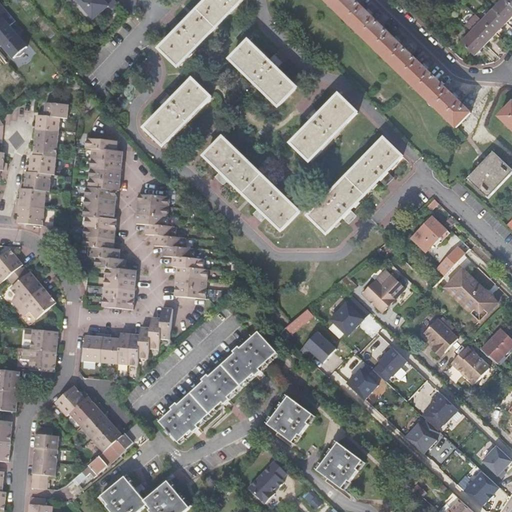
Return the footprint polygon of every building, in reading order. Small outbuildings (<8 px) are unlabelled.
[(118,4),(114,0),(76,0),(95,22),(102,15),(102,12),(109,6),(112,10),(118,4)] [(209,35),(243,0),(208,0),(207,2),(192,17),(209,35)] [(324,0),(456,128),(471,113),(457,100),(458,99),(453,94),(452,95),(427,71),(428,70),(422,65),(400,43),(394,37),(394,38),(371,16),(372,15),(367,10),(366,11),(354,0),(324,0)] [(502,0),(493,11),(506,23),(511,17),(511,7),(504,0),(502,0)] [(0,3),(0,42),(3,46),(14,59),(16,58),(21,57),(25,54),(26,49),(28,48),(10,27),(16,22),(0,3)] [(482,22),(496,34),(506,23),(493,11),(482,22)] [(209,35),(192,17),(183,26),(183,25),(182,26),(178,23),(172,30),(175,33),(174,34),(175,35),(161,49),(178,67),(209,35)] [(472,32),(485,45),(496,34),(482,22),(472,32)] [(475,56),(485,45),(472,32),(461,43),(475,56)] [(248,42),(231,59),(241,70),(275,103),(288,91),(291,94),(296,88),(277,69),(276,68),(280,64),(273,58),(270,61),(269,60),(268,61),(248,42)] [(273,56),(269,60),(270,61),(273,58),(280,64),(276,68),(277,69),(282,64),(273,56)] [(158,151),(205,103),(187,85),(168,105),(167,104),(166,105),(162,102),(156,109),(159,112),(158,113),(159,114),(140,133),(158,151)] [(288,91),(275,103),(279,107),(291,94),(288,91)] [(311,162),(358,114),(340,96),(320,116),(320,115),(319,116),(315,113),(309,119),(312,123),(311,123),(312,124),(293,144),(311,162)] [(511,103),(499,117),(511,129),(511,103)] [(69,106),(46,104),(45,117),(60,119),(67,120),(69,106)] [(319,116),(320,115),(315,110),(307,119),(311,123),(312,123),(309,119),(315,113),(319,116)] [(60,119),(45,117),(38,117),(36,130),(59,132),(60,119)] [(59,132),(36,130),(35,143),(58,145),(59,132)] [(111,168),(121,169),(123,154),(113,153),(113,151),(116,151),(117,144),(107,143),(107,140),(86,138),(86,148),(92,149),(89,188),(86,187),(83,217),(86,217),(83,247),(90,247),(89,258),(96,258),(95,268),(106,269),(103,308),(123,310),(123,307),(133,308),(134,294),(124,293),(124,291),(125,288),(135,289),(136,274),(126,273),(126,270),(127,264),(117,263),(117,260),(119,260),(120,253),(110,252),(111,249),(114,250),(115,242),(104,241),(105,239),(105,236),(115,237),(116,223),(106,222),(107,219),(114,220),(114,212),(105,212),(105,209),(105,207),(115,208),(115,200),(106,200),(106,197),(116,198),(116,191),(109,190),(109,187),(119,188),(121,173),(111,173),(111,170),(111,168)] [(237,198),(257,177),(218,138),(197,159),(237,198)] [(385,140),(344,181),(361,200),(380,181),(381,180),(385,184),(391,177),(388,174),(388,173),(388,172),(402,157),(385,140)] [(58,145),(35,143),(34,156),(38,157),(57,159),(58,145)] [(511,169),(494,152),(468,179),(489,199),(511,175),(511,169)] [(31,166),(27,166),(27,173),(33,173),(52,175),(52,176),(55,176),(57,159),(38,157),(37,160),(31,159),(31,166)] [(32,177),(26,176),(25,183),(22,182),(21,190),(27,190),(47,192),(47,193),(50,193),(52,176),(52,175),(33,173),(32,177)] [(276,236),(297,215),(257,177),(237,198),(276,236)] [(361,200),(344,181),(309,217),(327,234),(342,219),(343,219),(344,218),(347,222),(354,215),(351,212),(351,211),(351,210),(361,200)] [(16,207),(45,209),(47,193),(47,192),(27,190),(27,193),(21,193),(20,199),(17,199),(16,207)] [(25,221),(24,225),(43,226),(45,209),(16,207),(15,214),(19,214),(19,221),(25,221)] [(174,301),(205,305),(209,275),(204,275),(205,265),(195,264),(196,255),(187,253),(188,244),(178,242),(182,214),(151,210),(147,239),(157,240),(156,250),(166,251),(165,261),(174,262),(173,271),(178,272),(174,301)] [(433,217),(411,238),(426,252),(447,230),(433,217)] [(53,231),(53,240),(67,241),(67,232),(53,231)] [(439,268),(445,275),(466,254),(459,247),(439,268)] [(14,258),(16,256),(10,249),(0,257),(0,284),(21,268),(24,265),(19,259),(17,261),(14,258)] [(460,271),(471,259),(466,255),(455,267),(460,271)] [(448,291),(468,310),(486,291),(463,269),(458,274),(445,288),(448,291)] [(18,310),(44,288),(39,282),(37,284),(35,281),(37,279),(31,272),(11,289),(18,297),(11,302),(18,310)] [(357,286),(346,276),(339,283),(349,293),(357,286)] [(383,313),(406,289),(393,276),(382,287),(376,280),(363,293),(383,313)] [(37,320),(57,304),(51,297),(49,298),(47,295),(49,294),(44,288),(18,310),(24,317),(30,312),(37,320)] [(486,291),(468,310),(480,322),(498,303),(486,291)] [(331,320),(348,337),(370,313),(353,297),(331,320)] [(120,346),(119,365),(138,367),(138,359),(147,360),(149,350),(159,351),(160,340),(170,341),(173,311),(166,310),(165,320),(162,319),(162,320),(155,319),(154,329),(151,328),(151,330),(144,329),(143,338),(140,338),(140,336),(134,336),(133,345),(131,345),(128,344),(129,335),(121,334),(121,340),(120,346)] [(286,328),(292,334),(313,316),(307,310),(306,311),(286,328)] [(428,328),(425,331),(446,351),(458,338),(445,326),(437,319),(433,323),(428,328)] [(32,350),(57,352),(58,344),(56,344),(56,340),(58,340),(59,332),(26,329),(25,339),(33,340),(32,350)] [(501,330),(481,350),(488,356),(507,336),(501,330)] [(446,351),(425,331),(424,333),(431,340),(436,345),(434,347),(442,355),(446,351)] [(174,410),(161,421),(180,442),(193,430),(195,432),(200,428),(198,425),(223,402),(225,404),(231,399),(229,397),(254,374),(256,376),(262,371),(260,369),(277,353),(259,332),(241,349),(239,347),(234,352),(236,353),(210,377),(209,375),(203,380),(204,381),(179,405),(177,403),(172,408),(174,410)] [(317,332),(299,352),(310,361),(315,356),(323,364),(336,350),(317,332)] [(83,362),(101,364),(104,335),(97,334),(96,337),(89,337),(89,343),(85,343),(83,362)] [(101,364),(119,365),(120,346),(117,346),(117,339),(110,339),(111,335),(104,335),(101,364)] [(511,340),(507,336),(488,356),(489,357),(490,356),(497,363),(511,346),(511,340)] [(467,346),(455,359),(477,381),(489,368),(467,346)] [(379,364),(373,371),(379,376),(385,382),(392,376),(393,377),(407,361),(393,348),(378,363),(379,364)] [(30,370),(56,373),(56,364),(54,364),(54,360),(57,360),(57,352),(32,350),(24,349),(23,359),(31,360),(30,370)] [(455,359),(451,363),(463,374),(464,373),(468,377),(468,379),(473,383),(475,383),(477,381),(455,359)] [(361,370),(348,384),(365,400),(378,386),(374,382),(379,376),(373,371),(367,365),(362,370),(361,370)] [(20,372),(0,369),(0,390),(19,392),(19,384),(17,384),(18,379),(20,380),(20,372)] [(73,393),(70,391),(56,403),(68,417),(71,414),(85,401),(90,397),(85,392),(82,394),(77,389),(73,393)] [(0,410),(14,412),(17,412),(18,402),(16,402),(16,399),(18,399),(19,392),(0,390),(0,410)] [(426,420),(438,431),(444,424),(445,425),(458,410),(441,394),(428,409),(422,417),(426,420)] [(289,398),(269,425),(293,443),(299,435),(301,436),(309,425),(307,424),(313,415),(289,398)] [(71,414),(82,427),(103,408),(99,403),(96,405),(92,400),(87,404),(85,401),(71,414)] [(103,408),(82,427),(93,440),(108,427),(106,425),(110,421),(106,416),(108,414),(103,408)] [(0,440),(12,442),(12,433),(10,433),(10,429),(13,430),(14,421),(0,420),(0,440)] [(406,438),(424,455),(437,441),(435,439),(440,433),(438,431),(426,420),(421,426),(419,424),(406,438)] [(135,442),(147,431),(139,422),(135,425),(127,433),(135,442)] [(108,427),(93,440),(104,452),(126,434),(121,428),(119,430),(114,426),(110,429),(108,427)] [(53,430),(38,428),(36,448),(58,450),(60,437),(53,436),(53,430)] [(104,452),(94,462),(102,471),(135,442),(127,433),(126,434),(104,452)] [(0,461),(10,462),(11,453),(8,453),(9,449),(11,450),(12,442),(0,440),(0,461)] [(338,444),(318,471),(343,489),(348,481),(351,482),(359,471),(357,470),(363,461),(338,444)] [(496,447),(483,462),(501,479),(506,473),(503,470),(511,462),(496,447)] [(58,450),(36,448),(35,461),(57,463),(58,450)] [(57,463),(35,461),(33,481),(49,483),(56,483),(57,463)] [(274,462),(249,488),(265,504),(275,494),(274,493),(272,492),(276,488),(278,490),(285,483),(282,480),(287,475),(274,462)] [(483,473),(464,492),(482,508),(488,502),(489,502),(494,496),(493,496),(500,489),(483,473)] [(126,477),(103,496),(110,505),(108,506),(112,511),(139,511),(149,505),(152,509),(150,510),(151,511),(185,511),(191,507),(169,481),(146,500),(126,477)] [(49,483),(33,481),(33,488),(48,490),(49,483)] [(422,488),(418,493),(422,497),(426,493),(422,488)] [(470,511),(453,495),(438,511),(470,511)] [(47,499),(32,498),(30,511),(53,511),(54,506),(47,506),(47,499)]
